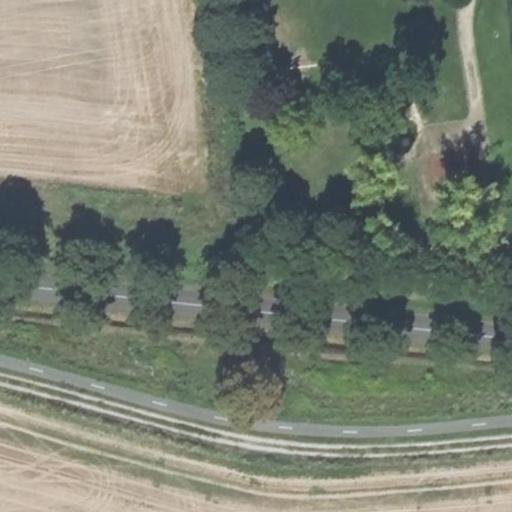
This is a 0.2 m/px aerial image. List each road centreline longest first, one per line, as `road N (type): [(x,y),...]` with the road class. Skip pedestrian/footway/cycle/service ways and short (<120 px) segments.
road 1 (track): [(511,442),(278,448),(0,380)]
road 2 (tertiary): [(0,278),(511,334)]
